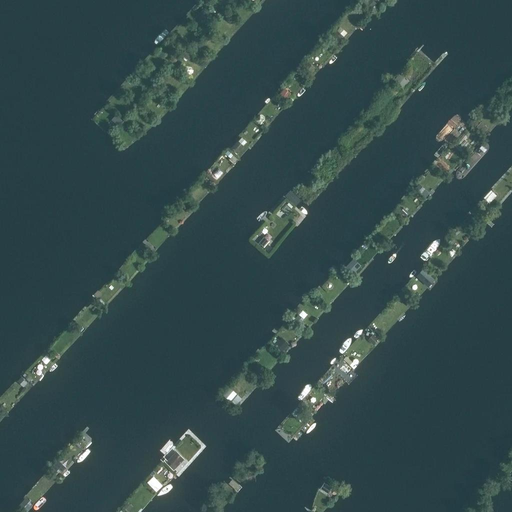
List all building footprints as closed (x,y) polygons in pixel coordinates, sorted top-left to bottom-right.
[(369,0),(365,4),(371,9),(375,6),(369,0)] [(206,7),(201,12),(207,18),(211,13),(206,7)] [(336,30),(330,36),(338,44),(344,37),(336,30)] [(211,32),(207,37),(212,41),(216,36),(211,32)] [(188,51),(184,56),(188,60),(193,55),(188,51)] [(308,62),(303,68),(309,73),(314,68),(308,62)] [(400,73),(392,82),(401,90),(409,81),(400,73)] [(148,79),(143,84),(149,88),(153,83),(148,79)] [(164,88),(160,93),(163,97),(168,92),(164,88)] [(284,88),(279,95),(286,100),(291,94),(284,88)] [(116,115),(111,121),(118,127),(123,122),(116,115)] [(126,120),(121,125),(125,129),(130,125),(126,120)] [(481,122),(477,127),(484,133),(488,128),(481,122)] [(237,141),(230,148),(237,154),(244,147),(237,141)] [(228,150),(225,154),(230,158),(234,155),(228,150)] [(419,184),(416,188),(421,193),(425,189),(419,184)] [(489,192),(485,197),(491,202),(495,197),(489,192)] [(286,204),(281,209),(287,213),(291,209),(286,204)] [(467,218),(462,224),(465,227),(471,221),(467,218)] [(376,235),(372,240),(377,245),(381,240),(376,235)] [(262,239),(258,243),(263,247),(267,243),(262,239)] [(146,244),(142,248),(147,253),(151,249),(146,244)] [(354,261),(347,268),(353,274),(360,266),(354,261)] [(423,268),(416,276),(422,282),(429,274),(423,268)] [(401,292),(396,297),(402,303),(407,297),(401,292)] [(297,316),(292,321),(299,326),(303,321),(297,316)] [(373,335),(368,340),(373,345),(378,339),(373,335)] [(277,338),(272,344),(281,352),(286,347),(277,338)] [(258,368),(254,373),(259,378),(264,373),(258,368)] [(28,374),(24,377),(29,382),(32,378),(28,374)] [(22,377),(18,382),(24,387),(28,383),(22,377)] [(229,387),(222,395),(230,402),(237,394),(229,387)] [(297,407),(291,414),(300,422),(306,415),(297,407)] [(166,459),(164,460),(166,463),(174,470),(182,462),(174,454),(167,461),(166,459)] [(59,461),(55,466),(62,473),(67,468),(59,461)] [(54,466),(50,470),(56,474),(59,470),(54,466)] [(323,484),(320,489),(327,494),(331,489),(323,484)] [(24,501),(18,507),(22,511),(26,511),(31,507),(24,501)] [(128,503),(123,507),(127,511),(132,508),(128,503)]
